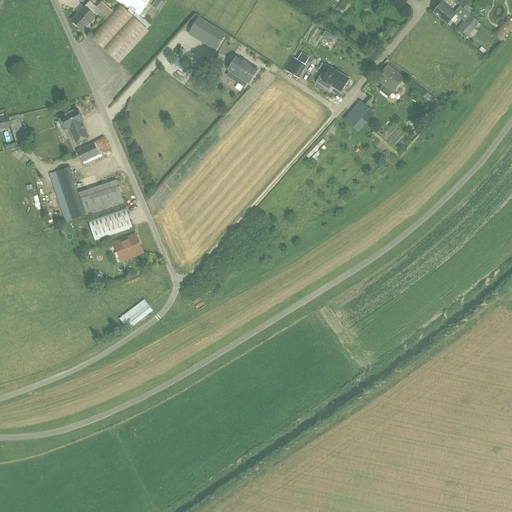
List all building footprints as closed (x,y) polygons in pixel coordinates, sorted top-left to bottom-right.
[(84,7),(71,21),(83,31),(95,17),(97,15),(103,21),(89,36),(118,64),(148,31),(132,16),(134,13),(139,16),(146,5),(151,8),(152,7),(160,12),(165,3),(159,0),(114,0),(129,9),(127,11),(119,3),(111,11),(100,1),(96,6),(90,1),(84,7)] [(511,2),(509,0),(507,0),(490,19),(500,27),(511,13),(511,2)] [(434,13),(447,24),(456,14),(442,3),(434,13)] [(469,14),(472,11),(466,6),(463,9),(469,14)] [(150,26),(160,20),(154,11),(144,17),(150,26)] [(457,29),(467,37),(479,23),(469,14),(457,29)] [(199,19),(190,32),(217,48),(225,35),(199,19)] [(387,33),(392,37),(398,29),(393,25),(391,28),(389,27),(387,30),(389,31),(387,33)] [(502,41),(508,33),(502,28),(495,36),(502,41)] [(201,50),(201,43),(188,42),(187,49),(201,50)] [(479,50),(486,55),(488,53),(481,47),(479,50)] [(229,70),(249,83),(257,70),(237,58),(229,70)] [(286,70),(298,78),(306,66),(293,58),(286,70)] [(376,79),(382,84),(379,89),(389,97),(404,79),(388,65),(376,79)] [(349,79),(330,67),(324,77),(321,75),(314,85),(327,93),(329,90),(337,94),(339,91),(341,92),(349,79)] [(189,76),(183,82),(192,90),(197,84),(189,76)] [(150,88),(154,95),(169,86),(166,80),(150,88)] [(425,93),(411,81),(407,85),(422,97),(425,93)] [(363,114),(355,108),(345,120),(357,130),(362,124),(361,123),(366,116),(367,118),(372,111),(368,108),(363,114)] [(58,119),(64,130),(66,129),(67,130),(69,129),(76,143),(88,137),(82,122),(78,112),(77,110),(76,110),(70,112),(62,117),(62,118),(58,119)] [(0,129),(10,127),(9,126),(8,119),(7,116),(0,118),(0,129)] [(8,119),(9,126),(15,144),(16,146),(27,142),(19,118),(18,118),(18,116),(8,119)] [(77,151),(82,162),(110,149),(104,137),(93,142),(93,143),(77,151)] [(71,167),(57,172),(73,220),(84,216),(73,184),(76,183),(72,172),(71,167)] [(78,192),(86,216),(124,203),(116,180),(78,192)] [(87,220),(94,240),(132,228),(125,207),(87,220)] [(143,253),(136,235),(114,243),(121,261),(143,253)] [(114,271),(117,284),(125,282),(122,269),(114,271)] [(95,284),(100,279),(95,275),(90,279),(95,284)] [(128,319),(133,326),(153,311),(147,304),(128,319)]
